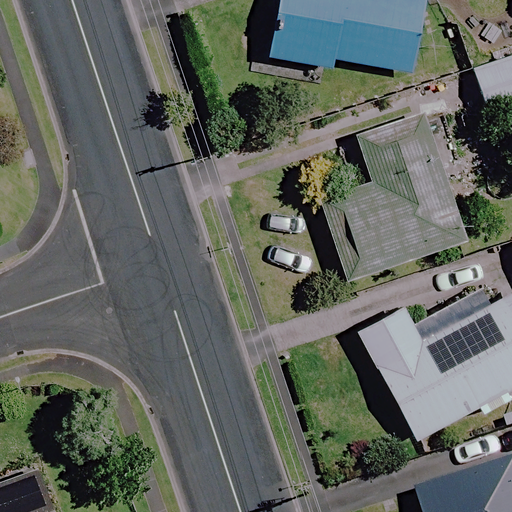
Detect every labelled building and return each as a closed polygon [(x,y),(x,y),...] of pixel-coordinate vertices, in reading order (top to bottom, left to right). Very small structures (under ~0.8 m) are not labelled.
[(423,0),(278,0),(269,62),(328,71),(330,63),(411,76),(423,0)] [(511,109),(511,58),(470,73),(485,118),(511,109)] [(465,250),(426,121),(356,142),(368,184),(318,199),(345,286),(465,250)] [(411,442),(511,389),(511,297),(419,346),(401,311),(356,335),(411,442)] [(511,511),(511,461),(414,494),(420,511),(511,511)] [(0,484),(0,511),(52,511),(38,471),(0,484)]
